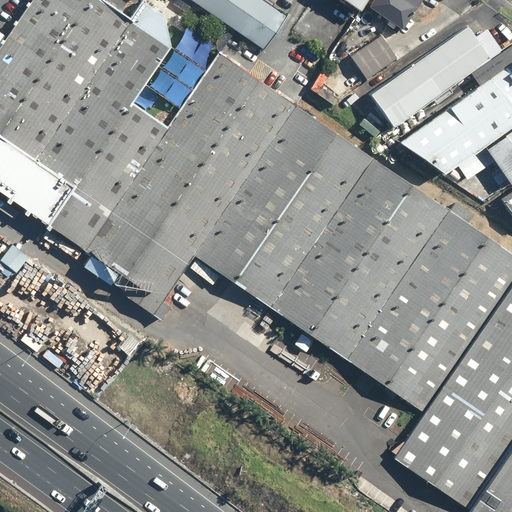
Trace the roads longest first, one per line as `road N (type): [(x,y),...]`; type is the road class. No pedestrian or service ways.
road 1 (motorway): [(112,511),(0,429)]
road 2 (motorway): [(0,371),(91,450)]
